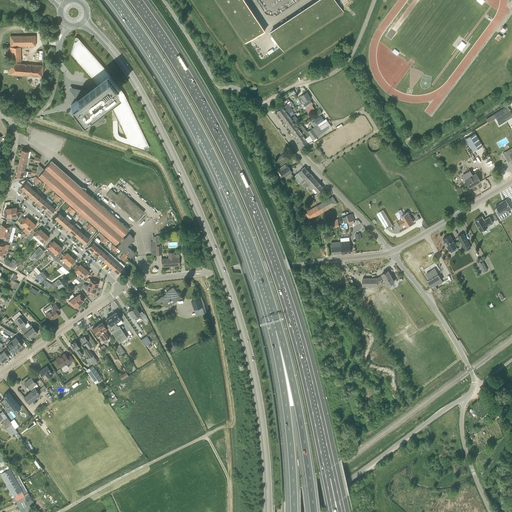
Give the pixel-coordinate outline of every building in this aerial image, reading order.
[(215,0),(245,44),(249,42),(264,31),(243,0),(215,0)] [(342,9),(335,0),(319,0),(270,32),(280,48),(283,52),(344,12),(342,9)] [(35,46),(35,35),(10,36),(10,46),(35,46)] [(80,68),(91,79),(97,77),(99,79),(107,73),(76,38),(71,57),(80,68)] [(21,61),(20,58),(20,47),(10,47),(11,61),(21,61)] [(42,77),(43,66),(11,63),(10,74),(42,77)] [(76,97),(78,100),(71,105),(83,120),(90,115),(92,117),(92,118),(102,120),(103,120),(103,119),(104,119),(104,118),(101,106),(108,101),(112,97),(118,93),(107,78),(106,78),(106,79),(100,83),(95,87),(94,87),(89,91),(78,89),(77,89),(77,90),(76,90),(76,92),(75,92),(75,93),(75,94),(76,94),(75,96),(76,97)] [(307,92),(301,96),(298,98),(302,104),(311,98),(307,92)] [(123,98),(118,93),(112,97),(108,101),(118,120),(112,122),(112,135),(115,139),(141,149),(148,146),(123,98)] [(313,104),(310,99),(303,103),(306,108),(313,104)] [(293,104),(291,102),(277,111),(282,118),(285,116),(283,113),(286,111),(285,110),(289,108),(290,107),(293,104)] [(308,113),(315,109),(312,105),(306,109),(308,113)] [(285,122),(291,117),(288,114),(293,110),(290,107),(289,108),(285,110),(286,111),(283,113),(285,116),(282,118),(285,122)] [(495,116),(500,124),(511,116),(511,113),(509,109),(509,108),(495,116)] [(317,125),(325,120),(321,115),(314,120),(317,125)] [(292,118),(291,117),(285,122),(289,128),(292,126),(292,125),(291,124),(294,121),(297,118),(295,116),(292,118)] [(289,128),(292,132),(298,128),(295,124),(302,119),(300,116),(297,118),(294,121),(291,124),(292,125),(292,126),(289,128)] [(310,135),(313,140),(323,132),(332,126),(330,124),(326,119),(325,120),(317,125),(312,128),(310,130),(308,132),(310,135)] [(298,128),(292,132),(295,136),(298,134),(300,136),(303,134),(304,135),(307,132),(302,125),(298,128)] [(310,135),(308,132),(307,132),(304,135),(303,134),(300,136),(298,134),(295,136),(299,142),(302,146),(308,142),(305,138),(310,135)] [(30,155),(28,154),(28,151),(22,149),(20,156),(27,157),(27,158),(29,158),(30,155)] [(25,164),(27,158),(27,157),(20,156),(19,162),(25,164)] [(79,212),(92,196),(85,191),(86,188),(81,187),(52,161),(44,169),(39,164),(36,175),(47,184),(49,186),(51,188),(68,202),(79,212)] [(24,171),(25,164),(19,162),(17,169),(24,171)] [(285,165),(278,170),(283,178),(292,172),(288,166),(287,167),(285,165)] [(304,181),(311,175),(304,167),(294,177),(300,183),(303,181),(304,181)] [(16,176),(21,177),(22,177),(23,176),(25,177),(26,171),(24,171),(17,169),(16,176)] [(465,176),(459,179),(463,185),(467,183),(470,188),(481,181),(476,174),(467,179),(465,176)] [(308,186),(310,188),(311,190),(314,188),(318,193),(323,188),(311,175),(304,181),(303,181),(300,183),(305,189),(308,186)] [(26,192),(30,187),(32,185),(27,181),(26,183),(25,182),(21,188),(26,192)] [(26,192),(31,196),(35,191),(30,187),(26,192)] [(111,189),(106,195),(136,221),(144,212),(120,191),(117,194),(111,189)] [(35,191),(31,196),(36,201),(40,196),(35,191)] [(36,201),(41,205),(45,200),(40,196),(36,201)] [(128,255),(130,258),(135,252),(129,247),(131,245),(129,243),(134,237),(129,233),(124,239),(122,237),(129,229),(92,196),(79,212),(81,214),(83,216),(85,217),(115,244),(119,240),(121,242),(117,246),(124,252),(122,254),(124,256),(126,257),(128,255)] [(309,219),(337,203),(333,197),(305,213),(306,215),(307,218),(308,217),(309,219)] [(41,205),(46,210),(50,205),(45,200),(41,205)] [(508,211),(511,209),(506,200),(496,206),(502,216),(508,212),(508,211)] [(46,210),(51,214),(55,209),(50,205),(46,210)] [(18,220),(21,216),(23,214),(21,211),(18,212),(18,209),(16,209),(16,207),(11,208),(12,216),(17,216),(18,220)] [(8,218),(7,218),(7,220),(12,222),(12,219),(12,216),(11,208),(5,209),(6,211),(4,211),(5,217),(8,217),(8,218)] [(378,212),(386,229),(392,226),(385,209),(378,212)] [(417,220),(413,213),(413,214),(411,211),(407,214),(409,218),(404,222),(402,220),(399,222),(403,228),(417,220)] [(59,212),(54,217),(59,222),(64,217),(59,212)] [(69,221),(71,219),(66,214),(64,217),(59,222),(64,226),(69,221)] [(345,223),(349,222),(354,220),(351,214),(343,217),(345,223)] [(17,220),(20,223),(23,225),(25,227),(31,221),(27,217),(26,219),(25,218),(24,219),(21,216),(18,220),(17,220)] [(488,226),(493,222),(490,216),(484,219),(482,216),(474,220),(480,231),(488,226)] [(338,219),(328,222),(330,229),(339,226),(338,219)] [(7,220),(6,224),(4,224),(4,225),(2,224),(0,230),(11,232),(15,233),(16,226),(14,224),(13,223),(11,223),(12,222),(7,220)] [(25,227),(23,230),(27,234),(26,235),(26,237),(28,239),(30,235),(34,231),(33,229),(35,227),(34,226),(35,224),(31,221),(25,227)] [(74,226),(69,221),(64,226),(69,231),(74,226)] [(74,226),(69,231),(74,235),(79,230),(81,228),(76,223),(74,226)] [(39,231),(38,230),(36,232),(34,231),(30,235),(28,239),(30,240),(32,237),(33,238),(35,236),(39,239),(44,233),(40,229),(39,231)] [(0,235),(1,236),(1,237),(4,238),(3,240),(11,242),(12,237),(10,237),(11,232),(0,230),(0,231),(0,235)] [(74,235),(79,239),(84,234),(79,230),(74,235)] [(79,239),(84,244),(91,237),(86,232),(84,234),(79,239)] [(39,239),(44,244),(48,239),(47,238),(49,236),(44,233),(39,239)] [(463,233),(458,236),(465,250),(471,247),(463,233)] [(450,235),(443,239),(445,242),(444,243),(446,246),(447,246),(449,251),(457,247),(450,235)] [(95,240),(88,247),(93,251),(100,244),(95,240)] [(52,242),(51,241),(46,248),(48,250),(45,253),(48,256),(49,254),(50,253),(58,244),(54,241),(52,242)] [(341,253),(351,252),(350,241),(344,241),(340,242),(341,253)] [(331,243),(332,254),(341,253),(340,242),(331,243)] [(62,253),(60,252),(62,251),(60,250),(62,248),(58,244),(50,253),(49,254),(56,260),(57,259),(62,253)] [(105,248),(100,244),(93,251),(98,256),(103,251),(105,248)] [(39,247),(34,252),(30,257),(32,260),(34,257),(42,249),(39,247)] [(37,259),(40,256),(44,251),(42,249),(34,257),(37,259)] [(108,255),(103,251),(98,256),(103,260),(108,255)] [(180,265),(179,257),(179,254),(174,255),(174,252),(168,252),(168,258),(161,258),(162,267),(180,265)] [(65,253),(63,255),(62,253),(57,259),(56,260),(62,266),(63,265),(71,256),(67,253),(66,254),(65,253)] [(113,260),(108,255),(103,260),(108,265),(113,260)] [(68,270),(75,262),(74,261),(75,260),(71,256),(63,265),(62,266),(68,270)] [(118,264),(113,260),(108,265),(113,269),(118,264)] [(76,264),(72,268),(74,269),(74,270),(79,274),(84,268),(80,264),(79,266),(78,265),(76,264)] [(113,269),(118,273),(123,268),(118,264),(113,269)] [(29,274),(33,279),(36,277),(35,277),(38,274),(40,273),(41,272),(36,267),(29,274)] [(81,283),(83,283),(85,281),(86,280),(85,280),(84,279),(88,274),(87,273),(89,272),(84,268),(79,274),(77,276),(75,278),(81,283)] [(431,287),(442,281),(437,273),(437,272),(435,269),(426,274),(430,279),(427,281),(431,287)] [(388,285),(390,284),(394,282),(388,270),(382,274),(383,275),(378,278),(362,278),(363,286),(378,286),(378,284),(385,280),(388,285)] [(36,277),(40,282),(45,279),(40,273),(38,274),(35,277),(36,277)] [(85,281),(89,282),(88,285),(96,288),(98,283),(96,282),(96,281),(87,278),(86,280),(85,281)] [(44,280),(41,285),(48,289),(51,284),(44,280)] [(88,285),(83,283),(81,283),(77,285),(78,286),(81,290),(83,287),(87,291),(86,292),(92,294),(93,292),(95,293),(96,288),(88,285)] [(168,292),(159,298),(156,301),(158,304),(162,301),(166,307),(169,306),(178,300),(176,298),(179,295),(173,287),(167,291),(168,292)] [(83,299),(84,298),(80,293),(74,297),(79,304),(84,301),(83,299)] [(69,301),(72,306),(73,305),(75,307),(79,304),(74,297),(69,301)] [(197,316),(206,313),(201,297),(191,300),(197,316)] [(57,312),(60,309),(56,304),(52,307),(52,308),(45,313),(48,317),(49,317),(51,320),(56,317),(57,317),(60,315),(57,312)] [(135,306),(129,311),(133,317),(137,315),(139,318),(143,316),(140,312),(139,313),(135,306)] [(19,316),(22,314),(19,311),(12,317),(30,339),(38,333),(29,322),(26,324),(19,316)] [(106,319),(109,323),(107,325),(119,343),(127,337),(119,325),(117,326),(115,323),(121,319),(116,312),(106,319)] [(107,329),(102,322),(97,325),(107,339),(110,337),(105,330),(107,329)] [(108,342),(107,339),(97,325),(92,329),(97,336),(99,335),(105,344),(108,342)] [(5,328),(3,330),(13,336),(14,333),(5,328)] [(85,344),(87,347),(84,349),(92,361),(96,358),(94,355),(91,350),(94,348),(93,347),(96,345),(87,332),(84,334),(79,338),(83,344),(85,344)] [(151,342),(147,336),(141,339),(145,346),(151,342)] [(18,349),(22,345),(19,342),(20,341),(16,337),(11,341),(18,349)] [(10,350),(13,353),(18,349),(11,341),(9,339),(8,338),(4,343),(10,350)] [(70,344),(79,357),(80,356),(81,358),(82,357),(81,355),(83,354),(79,348),(80,347),(75,340),(70,344)] [(125,352),(121,346),(120,344),(116,347),(121,355),(125,352)] [(0,361),(2,363),(9,357),(4,351),(0,354),(0,361)] [(67,357),(65,353),(55,360),(61,367),(66,364),(67,365),(74,360),(71,355),(67,357)] [(45,374),(47,378),(52,374),(50,371),(50,370),(47,365),(39,371),(42,376),(45,374)] [(92,365),(86,370),(95,384),(102,379),(92,365)] [(27,386),(29,388),(32,391),(24,398),(29,403),(40,394),(35,388),(38,386),(31,377),(28,379),(27,377),(21,382),(26,387),(27,386)] [(3,396),(5,399),(4,399),(3,400),(1,402),(0,402),(5,407),(9,404),(15,412),(16,411),(15,410),(19,406),(20,408),(21,407),(8,392),(4,396),(3,396)] [(476,417),(478,415),(471,408),(470,410),(476,417)] [(482,423),(485,420),(492,414),(490,411),(483,417),(479,420),(482,423)] [(7,417),(2,421),(7,427),(12,424),(7,417)] [(12,424),(7,427),(12,434),(14,434),(17,432),(12,424)] [(22,490),(10,468),(13,466),(11,463),(7,464),(8,466),(0,470),(1,473),(0,473),(12,495),(22,490)] [(34,500),(38,506),(41,511),(43,510),(36,499),(34,500)]
